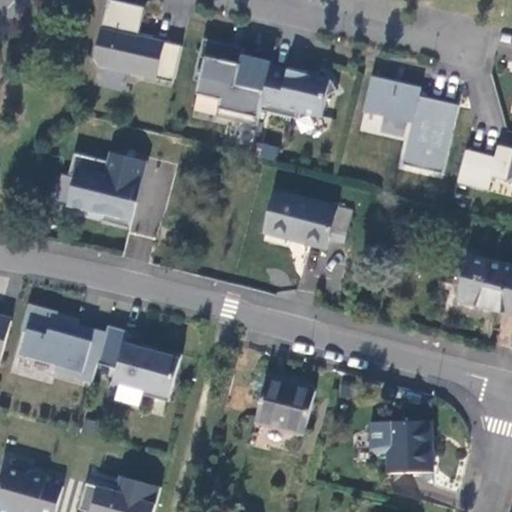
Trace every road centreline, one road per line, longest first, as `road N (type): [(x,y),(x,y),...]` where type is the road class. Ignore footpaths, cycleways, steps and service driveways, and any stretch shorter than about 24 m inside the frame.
road 1 (residential): [(511,385),(0,255)]
road 2 (residential): [(471,51),(254,0)]
